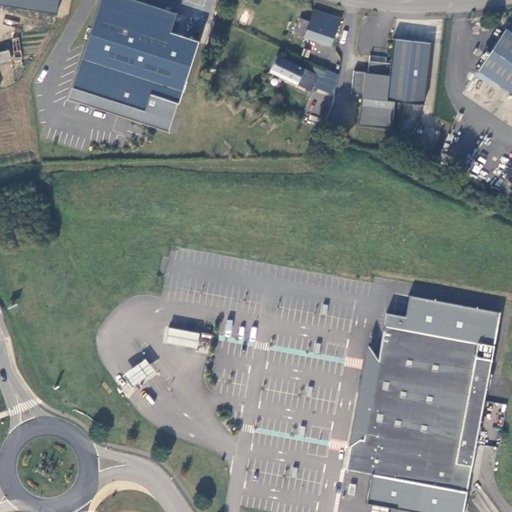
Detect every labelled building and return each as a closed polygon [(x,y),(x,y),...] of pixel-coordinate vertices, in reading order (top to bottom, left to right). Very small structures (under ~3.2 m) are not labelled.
[(0,0),(0,8),(22,12),(24,0),(0,0)] [(178,14),(134,0),(99,0),(66,101),(168,134),(177,104),(197,42),(172,34),(178,14)] [(337,48),(342,32),(336,30),(340,19),(313,10),(309,21),(299,18),(294,34),(331,45),(337,48)] [(511,33),(505,29),(478,71),(511,93),(511,33)] [(19,37),(12,38),(14,58),(22,57),(19,37)] [(430,42),(393,37),(389,61),(385,60),(385,61),(369,59),(367,70),(353,68),(350,91),(361,93),(357,124),(390,128),(394,101),(422,104),(430,42)] [(8,50),(0,52),(0,62),(11,60),(8,50)] [(320,76),(282,58),(277,56),(270,72),(306,88),(310,79),(317,82),(320,76)] [(306,88),(313,92),(317,82),(310,79),(306,88)] [(407,117),(398,135),(432,150),(440,132),(407,117)] [(405,316),(386,313),(369,397),(363,396),(358,420),(363,421),(363,438),(358,438),(349,445),(344,469),(371,474),(365,503),(372,504),(389,507),(413,511),(462,511),(500,312),(409,295),(405,316)] [(198,333),(168,328),(166,342),(196,347),(198,333)] [(133,367),(123,375),(132,387),(142,379),(153,371),(144,359),(133,367)] [(322,408),(335,409),(336,393),(323,393),(322,408)]
